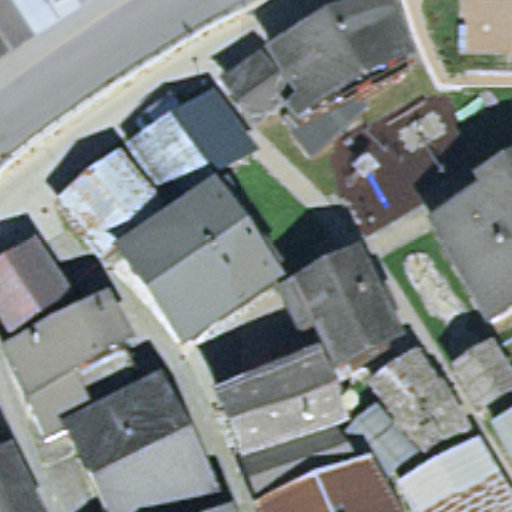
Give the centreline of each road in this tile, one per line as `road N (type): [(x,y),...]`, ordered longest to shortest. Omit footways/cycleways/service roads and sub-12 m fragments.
road 1 (residential): [(0,211),(201,62),(319,0)]
road 2 (tertiary): [(0,136),(209,0)]
road 3 (residential): [(41,511),(0,394)]
